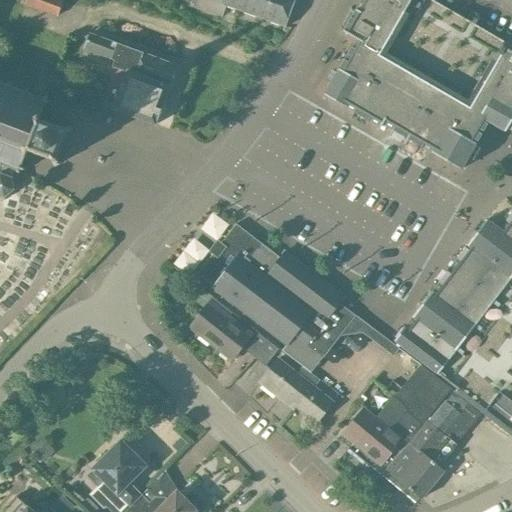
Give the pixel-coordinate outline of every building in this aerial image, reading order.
[(64,0),(63,0),(26,0),(25,5),(57,17),(64,0)] [(295,0),(188,0),(188,3),(217,13),(220,4),(285,28),(295,0)] [(357,40),(324,95),(346,108),(346,107),(381,127),(383,124),(432,152),(432,153),(461,170),(476,143),(499,103),(511,110),(511,45),(504,41),(504,42),(431,0),(361,0),(343,32),(357,40)] [(0,162),(4,164),(1,173),(0,172),(0,196),(4,198),(14,190),(12,177),(11,177),(14,169),(19,171),(20,168),(22,169),(23,168),(20,167),(25,148),(52,158),(56,165),(59,164),(56,157),(65,133),(72,130),(70,126),(63,130),(36,119),(46,102),(47,103),(48,102),(46,101),(51,86),(113,109),(156,125),(170,87),(174,88),(182,67),(144,53),(90,33),(84,49),(115,61),(112,67),(127,73),(117,100),(41,70),(32,95),(0,82),(0,162)] [(405,326),(394,341),(511,435),(511,213),(500,229),(487,219),(467,245),(433,291),(432,291),(412,317),(413,317),(406,327),(405,326)] [(280,257),(239,225),(222,244),(219,241),(210,251),(213,253),(198,274),(213,285),(212,287),(287,344),(282,350),(311,372),(323,357),(323,358),(350,323),(358,329),(363,322),(399,349),(400,348),(355,315),(340,303),(345,297),(285,251),(280,257)] [(252,336),(210,303),(190,329),(231,362),(252,336)] [(257,357),(270,341),(259,333),(245,350),(256,359),(257,357)] [(257,357),(256,359),(266,366),(279,348),(270,341),(257,357)] [(299,375),(279,359),(260,383),(280,399),(282,397),(317,424),(334,403),(315,388),(320,381),(304,368),(299,375)] [(446,401),(454,391),(445,383),(421,365),(394,396),(393,396),(375,418),(365,410),(344,435),(355,444),(350,449),(372,467),(373,467),(383,475),(445,400),(446,401)] [(455,392),(454,391),(446,401),(445,400),(383,475),(385,476),(389,471),(423,499),(445,471),(439,466),(481,414),(455,392)] [(120,511),(128,505),(128,506),(141,493),(129,481),(144,465),(121,442),(87,477),(97,486),(89,495),(104,509),(106,507),(111,511),(120,511)] [(150,503),(141,493),(128,506),(130,507),(127,509),(130,511),(193,511),(195,511),(177,492),(169,500),(165,496),(155,497),(150,503)] [(72,511),(76,508),(61,494),(50,507),(55,511),(72,511)] [(7,511),(32,511),(16,497),(4,509),(7,511)]
